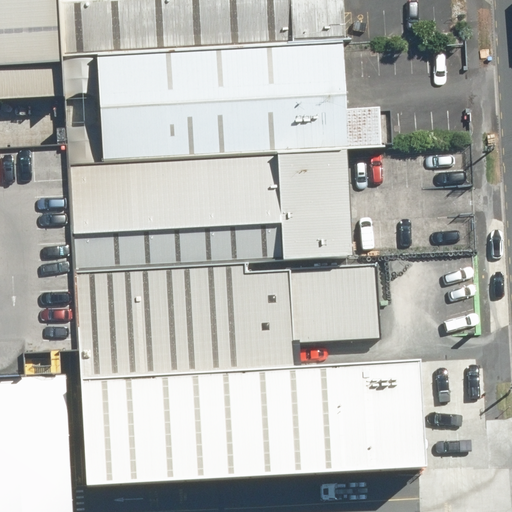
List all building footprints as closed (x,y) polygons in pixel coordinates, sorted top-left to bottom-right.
[(61,0),(0,0),(0,69),(65,66),(61,0)] [(67,0),(71,58),(341,44),(338,0),(67,0)] [(341,44),(100,58),(106,162),(347,150),(341,44)] [(0,69),(0,102),(67,98),(65,66),(0,69)] [(71,140),(0,143),(0,351),(78,346),(72,165),(71,140)] [(72,165),(78,275),(353,261),(347,150),(106,162),(72,165)] [(93,380),(250,372),(295,370),(294,341),(381,337),(376,259),(353,261),(78,275),(83,381),(93,380)] [(250,372),(93,380),(99,490),(421,473),(417,401),(252,410),(250,372)]
